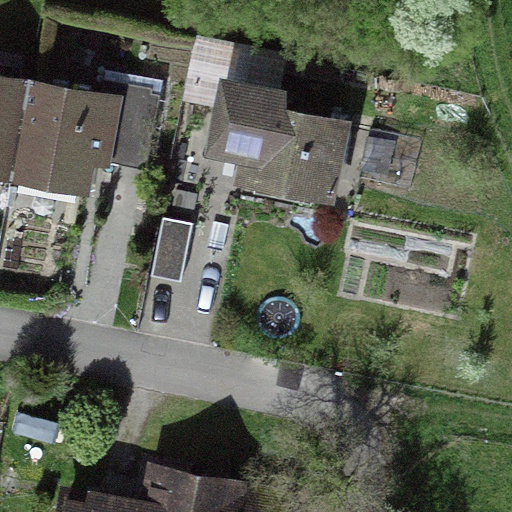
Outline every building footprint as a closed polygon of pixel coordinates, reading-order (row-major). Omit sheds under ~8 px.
[(195,42),(189,68),(233,76),(235,65),(242,66),(245,54),(238,53),(238,51),(195,42)] [(101,82),(98,97),(0,79),(0,175),(83,191),(90,153),(98,154),(105,155),(103,164),(142,171),(156,98),(101,82)] [(224,88),(212,149),(246,156),(241,181),(322,198),(337,126),(259,110),(262,95),(224,88)] [(159,219),(148,278),(177,283),(189,225),(159,219)] [(162,473),(151,471),(148,488),(135,486),(131,505),(145,508),(143,511),(104,511),(61,504),(59,511),(276,511),(280,496),(162,473)]
